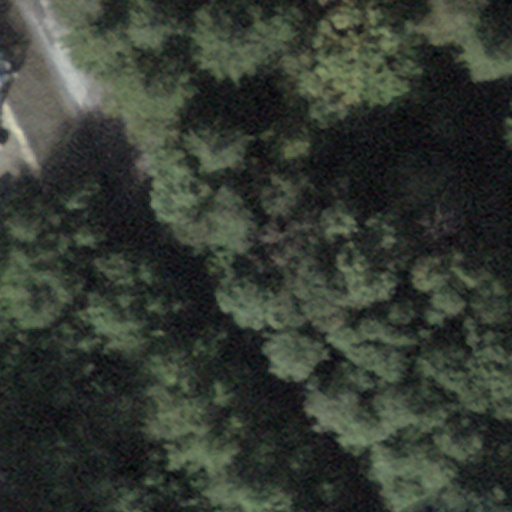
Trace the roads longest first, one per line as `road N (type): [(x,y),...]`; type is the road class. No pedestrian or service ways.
road 1 (track): [(32,0),(323,511)]
road 2 (track): [(402,0),(414,34),(482,127),(447,187),(402,166),(303,0)]
